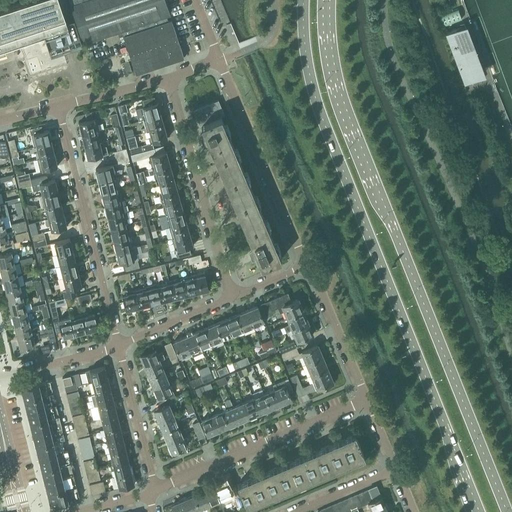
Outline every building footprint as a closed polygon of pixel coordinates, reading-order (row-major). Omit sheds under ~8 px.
[(27,0),(0,9),(0,56),(6,54),(5,49),(6,48),(6,49),(11,48),(10,47),(19,44),(28,41),(28,42),(32,41),(32,40),(44,35),(49,49),(53,48),(61,45),(62,45),(68,43),(77,40),(80,39),(81,39),(74,19),(67,22),(65,17),(59,0),(27,0)] [(123,35),(124,36),(134,33),(132,26),(166,15),(169,14),(170,14),(165,0),(69,0),(84,42),(122,29),(124,35),(123,35)] [(458,8),(439,15),(443,26),(462,19),(458,8)] [(134,33),(124,36),(136,73),(184,58),(172,20),(168,21),(166,15),(132,26),(134,33)] [(463,83),(484,75),(465,25),(444,33),(463,83)] [(132,72),(128,60),(122,62),(126,74),(132,72)] [(218,100),(193,110),(198,121),(199,124),(200,125),(201,124),(203,128),(205,133),(199,135),(201,139),(203,143),(208,140),(217,162),(218,164),(242,219),(245,226),(245,228),(255,251),(253,252),(249,254),(250,255),(251,257),(253,261),(257,259),(258,259),(262,266),(261,266),(262,267),(281,259),(281,258),(221,116),(224,114),(218,100)] [(157,102),(135,109),(139,121),(142,120),(161,115),(159,109),(159,110),(158,108),(159,108),(158,105),(157,105),(157,104),(157,103),(157,102)] [(126,111),(119,113),(120,114),(123,125),(129,124),(126,112),(126,111)] [(110,115),(113,127),(116,126),(120,125),(117,114),(117,113),(110,115)] [(142,132),(149,130),(164,126),(163,121),(162,121),(162,120),(161,116),(161,117),(160,115),(161,115),(142,120),(144,126),(145,126),(140,128),(142,132)] [(79,122),(82,134),(99,130),(98,124),(99,124),(98,123),(96,118),(79,122)] [(33,141),(34,146),(52,142),(49,130),(43,131),(42,126),(30,128),(32,134),(33,141)] [(164,126),(149,130),(150,136),(147,137),(148,138),(150,143),(167,138),(166,133),(165,131),(166,131),(165,128),(164,128),(164,127),(164,126)] [(125,130),(126,137),(134,135),(132,129),(125,130)] [(82,134),(85,146),(102,142),(101,136),(101,135),(99,130),(82,134)] [(134,135),(126,137),(129,148),(137,146),(134,135)] [(7,141),(10,152),(17,151),(14,139),(7,140),(7,141)] [(0,141),(0,156),(0,157),(8,155),(5,141),(0,141)] [(36,153),(37,158),(55,154),(52,142),(34,146),(34,147),(37,146),(38,152),(36,153)] [(102,142),(85,146),(88,158),(108,153),(106,146),(104,147),(102,142)] [(129,148),(131,155),(143,151),(141,145),(137,146),(129,148)] [(114,151),(116,158),(128,155),(126,148),(115,151),(114,151)] [(151,162),(152,168),(170,163),(166,151),(155,154),(154,149),(143,151),(131,155),(132,160),(149,156),(150,161),(150,162),(151,162)] [(17,151),(10,152),(14,165),(24,162),(23,157),(19,158),(17,151)] [(55,154),(37,158),(40,170),(58,166),(55,154)] [(128,155),(116,158),(117,164),(118,164),(118,163),(129,160),(128,155)] [(156,179),(173,174),(170,163),(152,168),(154,173),(153,173),(156,173),(158,179),(156,179)] [(97,174),(99,180),(116,176),(113,164),(95,168),(97,174)] [(16,176),(18,182),(30,179),(29,173),(16,176)] [(159,191),(176,186),(173,174),(156,179),(157,184),(156,185),(157,185),(160,184),(161,190),(159,191)] [(102,190),(102,192),(119,188),(116,176),(99,180),(98,180),(100,186),(101,187),(100,187),(101,191),(102,190)] [(38,194),(38,195),(57,191),(57,190),(56,190),(55,184),(56,184),(54,178),(31,184),(30,179),(18,182),(19,188),(32,185),(33,190),(40,188),(42,193),(38,194)] [(161,197),(162,203),(180,198),(176,186),(159,191),(160,196),(160,197),(161,197)] [(105,202),(105,204),(122,200),(119,188),(102,192),(101,192),(103,198),(104,197),(104,199),(103,199),(104,202),(105,202)] [(45,205),(45,206),(60,202),(59,197),(58,197),(57,191),(38,195),(41,206),(45,205)] [(164,208),(166,214),(183,209),(180,198),(162,203),(164,208),(163,208),(164,208)] [(108,214),(108,215),(125,211),(123,205),(122,200),(105,204),(104,204),(106,209),(107,211),(106,211),(107,214),(108,214)] [(45,206),(38,208),(41,220),(46,219),(63,214),(61,208),(62,207),(60,202),(45,206)] [(167,220),(169,226),(186,221),(183,209),(166,214),(167,219),(166,219),(167,220)] [(111,226),(111,227),(128,223),(126,217),(125,211),(108,215),(107,215),(109,221),(110,222),(109,222),(110,226),(111,226)] [(63,214),(46,219),(45,220),(46,224),(48,225),(50,224),(51,230),(66,226),(65,220),(64,221),(63,215),(63,214)] [(18,226),(14,228),(17,241),(29,238),(25,223),(23,223),(23,221),(17,222),(18,226)] [(171,232),(172,238),(190,233),(186,221),(169,226),(170,231),(170,232),(171,232)] [(114,238),(114,239),(131,235),(128,223),(111,227),(110,227),(112,233),(113,234),(112,234),(113,238),(114,238)] [(0,243),(1,248),(14,244),(13,238),(9,239),(8,239),(5,228),(0,229),(0,243)] [(31,234),(33,241),(44,238),(42,232),(31,234)] [(190,233),(172,238),(174,243),(173,243),(174,243),(176,250),(175,250),(177,257),(191,254),(188,246),(193,245),(190,233)] [(117,249),(117,251),(131,247),(130,241),(132,241),(131,235),(114,239),(115,244),(116,246),(115,246),(116,249),(117,249)] [(44,238),(33,241),(35,247),(45,244),(44,238)] [(54,241),(57,253),(72,250),(72,249),(70,243),(71,243),(69,238),(54,241)] [(0,267),(15,263),(15,262),(14,262),(12,252),(12,251),(16,250),(14,244),(1,248),(2,254),(0,254),(0,267)] [(131,247),(117,251),(116,251),(118,256),(119,257),(118,258),(119,261),(120,262),(119,262),(119,263),(124,262),(126,270),(140,267),(136,252),(140,251),(139,245),(131,247)] [(57,253),(60,265),(75,261),(74,256),(73,256),(72,250),(73,250),(72,250),(57,253)] [(200,254),(188,257),(189,263),(201,260),(201,261),(202,261),(200,254)] [(60,265),(63,277),(79,273),(78,273),(76,267),(77,267),(75,261),(60,265)] [(2,277),(3,279),(18,275),(18,273),(17,273),(15,263),(0,267),(3,277),(2,277)] [(117,275),(119,281),(131,279),(129,272),(117,275)] [(205,272),(193,275),(197,292),(209,289),(205,272)] [(79,273),(63,277),(66,288),(62,289),(64,297),(79,293),(78,286),(82,285),(80,280),(78,274),(79,274),(79,273)] [(5,289),(5,291),(20,287),(21,286),(21,285),(20,285),(17,275),(18,275),(3,279),(5,289)] [(193,275),(181,278),(185,295),(197,292),(193,275)] [(181,278),(169,281),(173,298),(185,295),(181,278)] [(32,281),(33,285),(35,285),(37,294),(39,294),(43,293),(41,281),(39,282),(38,279),(32,281)] [(163,282),(157,283),(162,301),(173,298),(169,281),(169,283),(163,284),(163,282)] [(157,283),(145,287),(150,304),(162,301),(157,283)] [(8,301),(8,302),(23,298),(24,298),(23,296),(23,297),(20,287),(5,291),(6,291),(9,301),(8,301)] [(145,287),(134,289),(138,307),(150,304),(145,287)] [(138,307),(134,289),(127,291),(127,290),(125,289),(122,290),(121,291),(126,310),(138,307)] [(77,296),(79,303),(91,300),(89,293),(77,296)] [(285,310),(288,317),(303,311),(298,299),(291,302),(288,293),(282,295),(283,297),(279,298),(279,297),(260,304),(265,316),(273,313),(272,310),(278,307),(280,312),(285,310)] [(11,313),(11,314),(26,310),(26,308),(26,307),(23,298),(8,302),(9,302),(12,312),(11,313)] [(54,302),(49,303),(56,333),(61,332),(58,320),(59,320),(54,302)] [(38,304),(39,308),(41,308),(43,317),(50,316),(47,304),(44,305),(44,303),(38,304)] [(258,306),(247,310),(253,325),(264,321),(258,306)] [(14,324),(14,325),(29,322),(29,321),(30,321),(29,320),(26,310),(11,314),(12,314),(14,324)] [(247,310),(236,314),(243,330),(253,325),(247,310)] [(287,331),(292,329),(308,322),(303,311),(288,317),(290,324),(285,327),(287,331)] [(88,312),(82,314),(87,331),(99,328),(95,313),(88,315),(88,312)] [(82,314),(70,317),(75,334),(87,331),(82,314)] [(236,314),(226,319),(232,334),(243,330),(236,314)] [(75,334),(70,317),(59,320),(58,320),(61,332),(63,337),(75,334)] [(226,319),(216,323),(222,338),(232,334),(226,319)] [(17,336),(17,337),(32,333),(29,322),(14,325),(14,326),(15,326),(17,336)] [(308,322),(292,329),(297,340),(313,334),(308,322)] [(216,323),(205,328),(211,343),(222,338),(216,323)] [(32,333),(17,337),(18,337),(20,347),(20,349),(36,345),(35,343),(33,338),(48,334),(50,341),(55,340),(52,326),(44,328),(44,332),(39,334),(38,332),(32,333)] [(205,328),(195,332),(201,347),(211,343),(205,328)] [(281,328),(272,332),(274,337),(283,333),(281,328)] [(184,336),(191,351),(193,356),(203,352),(201,347),(195,332),(184,336)] [(180,356),(191,351),(184,336),(174,341),(180,356)] [(165,344),(169,355),(175,353),(171,342),(165,344)] [(279,348),(281,354),(296,347),(294,342),(279,348)] [(48,344),(41,346),(43,354),(50,352),(48,344)] [(274,345),(263,349),(266,355),(277,351),(274,345)] [(302,352),(307,363),(323,357),(318,345),(302,352)] [(296,347),(281,354),(283,360),(299,353),(296,347)] [(155,348),(140,355),(145,366),(160,359),(165,357),(162,350),(157,353),(155,348)] [(307,363),(312,375),(327,368),(323,357),(307,363)] [(242,358),(232,362),(234,368),(245,364),(242,358)] [(145,366),(149,376),(164,370),(160,359),(145,366)] [(292,362),(286,365),(288,371),(294,368),(292,362)] [(89,383),(93,382),(108,378),(105,366),(86,371),(89,383)] [(299,378),(293,381),(299,396),(333,381),(327,368),(312,375),(315,383),(312,384),(312,383),(302,387),(299,378)] [(149,376),(153,387),(168,380),(164,370),(149,376)] [(73,383),(64,385),(66,391),(77,388),(73,374),(71,375),(73,383)] [(62,377),(64,385),(73,383),(71,375),(62,377)] [(203,381),(201,376),(190,380),(192,386),(203,381)] [(93,382),(96,394),(111,390),(108,378),(93,382)] [(273,384),(275,389),(281,404),(292,399),(289,392),(293,390),(288,378),(273,384)] [(21,387),(24,399),(53,392),(52,390),(54,389),(52,380),(46,381),(21,387)] [(163,395),(165,400),(171,397),(175,395),(168,380),(153,387),(158,397),(163,395)] [(210,382),(200,386),(202,393),(213,388),(210,382)] [(275,389),(264,393),(271,408),(281,404),(275,389)] [(95,406),(98,405),(114,401),(111,390),(96,394),(92,394),(95,406)] [(24,399),(27,411),(56,404),(53,392),(24,399)] [(73,396),(72,392),(66,394),(67,396),(68,398),(67,398),(68,398),(69,404),(68,404),(69,406),(70,406),(70,407),(70,408),(71,414),(77,412),(76,408),(82,406),(79,395),(73,396)] [(264,393),(254,397),(260,413),(271,408),(264,393)] [(154,410),(159,420),(174,414),(169,404),(173,402),(171,397),(165,400),(159,402),(161,407),(154,410)] [(254,397),(243,402),(250,417),(260,413),(254,397)] [(228,408),(222,411),(229,426),(239,421),(233,406),(230,399),(225,401),(228,408)] [(114,401),(98,405),(101,417),(117,413),(115,408),(117,408),(115,401),(114,402),(114,401)] [(243,402),(233,406),(239,421),(250,417),(243,402)] [(27,411),(30,422),(59,415),(56,404),(27,411)] [(222,411),(212,415),(218,430),(229,426),(222,411)] [(101,417),(104,429),(120,425),(117,413),(101,417)] [(159,420),(163,431),(178,425),(174,414),(159,420)] [(30,422),(33,434),(62,427),(59,415),(30,422)] [(218,430),(212,415),(201,420),(208,435),(218,430)] [(74,426),(86,423),(85,418),(79,419),(73,421),(75,426),(74,426)] [(75,426),(76,432),(82,430),(87,429),(86,423),(74,426),(75,426)] [(104,429),(107,441),(123,437),(120,425),(104,429)] [(163,431),(167,441),(182,435),(178,425),(163,431)] [(200,425),(195,428),(199,438),(205,436),(200,425)] [(33,434),(36,446),(65,439),(62,427),(33,434)] [(342,439),(352,462),(365,457),(355,434),(354,434),(355,434),(346,437),(347,439),(343,440),(342,439)] [(182,435),(167,441),(172,452),(187,446),(182,435)] [(79,443),(80,449),(92,446),(89,436),(84,437),(85,442),(79,443)] [(107,441),(110,452),(126,448),(123,437),(107,441)] [(36,446),(39,457),(63,451),(61,440),(65,439),(36,446)] [(329,445),(339,468),(352,462),(342,439),(333,443),(334,444),(330,446),(329,445)] [(316,450),(326,473),(339,468),(329,445),(320,448),(321,450),(317,451),(316,450)] [(81,449),(82,454),(88,453),(89,457),(94,456),(92,446),(80,449),(80,450),(81,449)] [(109,460),(110,465),(129,460),(126,448),(110,452),(112,459),(109,460)] [(39,457),(42,469),(70,462),(68,450),(63,451),(39,457)] [(303,456),(313,479),(326,473),(316,450),(316,451),(307,454),(308,455),(304,457),(303,456)] [(290,461),(300,484),(313,479),(303,456),(294,460),(295,461),(291,462),(290,461)] [(86,471),(97,468),(95,458),(89,459),(90,464),(85,466),(86,471)] [(114,469),(116,476),(131,472),(129,460),(110,465),(111,470),(114,469)] [(277,467),(287,490),(300,484),(290,461),(290,462),(281,465),(282,466),(278,468),(277,467)] [(42,469),(45,481),(73,473),(70,462),(42,469)] [(264,472),(274,495),(287,490),(277,467),(268,471),(269,472),(265,473),(264,472)] [(86,472),(88,477),(93,475),(94,480),(100,479),(97,468),(86,471),(86,472)] [(131,472),(116,476),(119,488),(135,484),(131,472)] [(251,478),(261,501),(274,495),(264,472),(264,473),(255,476),(256,477),(252,479),(251,478)] [(45,481),(48,492),(76,485),(73,473),(45,481)] [(261,501),(251,478),(242,482),(243,483),(239,484),(238,483),(247,507),(261,501)] [(90,488),(91,488),(92,494),(91,494),(92,494),(105,491),(102,480),(95,482),(96,487),(90,488)] [(227,481),(215,486),(221,499),(232,495),(237,506),(243,504),(235,486),(230,488),(227,481)] [(76,485),(48,492),(51,504),(75,498),(79,497),(76,485)] [(215,486),(205,490),(210,504),(221,499),(215,486)] [(373,500),(368,502),(368,503),(371,511),(375,511),(386,508),(382,496),(380,497),(375,486),(368,489),(373,500)] [(368,489),(363,491),(368,502),(373,500),(368,489)] [(205,490),(194,495),(200,509),(210,504),(205,490)] [(363,491),(358,494),(362,505),(368,503),(368,502),(363,491)] [(358,494),(352,496),(357,507),(362,505),(358,494)] [(194,495),(183,499),(188,511),(191,511),(200,509),(194,495)] [(352,496),(347,498),(352,510),(357,507),(352,496)] [(347,498),(342,500),(346,511),(352,510),(347,498)] [(188,511),(183,499),(172,504),(175,511),(188,511)] [(342,500),(336,503),(340,511),(346,511),(342,500)] [(340,511),(336,503),(331,505),(334,511),(340,511)]
